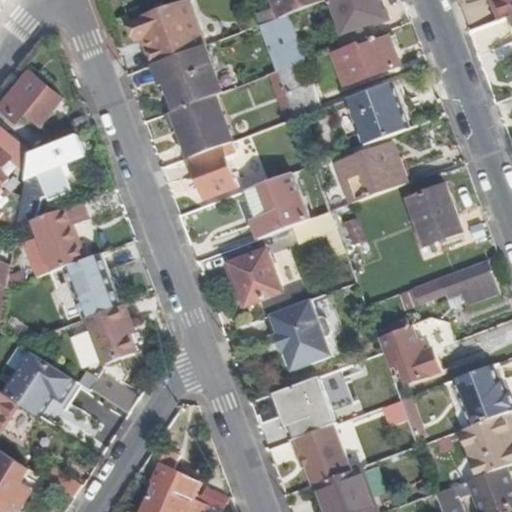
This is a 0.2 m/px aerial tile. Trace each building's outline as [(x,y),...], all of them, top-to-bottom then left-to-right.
[(272,0),(275,8),(296,0),(272,0)] [(379,0),(331,0),(344,36),(387,20),(379,0)] [(511,0),(494,0),(502,22),(504,21),(511,18),(511,0)] [(258,16),(261,26),(277,20),(273,11),(258,16)] [(169,13),(142,23),(156,59),(170,54),(163,33),(174,28),(169,13)] [(261,26),(279,73),(304,63),(287,17),(277,20),(261,26)] [(359,43),(332,53),(345,87),(400,67),(389,37),(361,48),(359,43)] [(223,94),(205,47),(153,67),(161,87),(166,86),(176,112),(217,96),(223,94)] [(297,120),(287,94),(279,73),(269,77),(286,123),(297,120)] [(27,116),(42,129),(64,102),(30,74),(0,110),(19,125),(27,116)] [(315,83),(287,94),(297,120),(324,109),(315,83)] [(367,147),(409,131),(390,84),(349,100),(367,147)] [(217,96),(176,112),(173,113),(190,160),(192,159),(223,148),(235,143),(217,96)] [(13,160),(28,175),(32,156),(32,154),(0,126),(0,192),(10,180),(2,173),(13,160)] [(32,156),(28,175),(18,227),(34,222),(40,202),(46,200),(47,204),(71,195),(62,169),(86,160),(78,137),(32,156)] [(339,162),(354,205),(406,185),(390,143),(339,162)] [(238,189),(223,148),(192,159),(207,200),(238,189)] [(292,175),(250,191),(261,220),(253,224),(260,241),(292,229),(310,222),(292,175)] [(447,186),(410,200),(427,247),(465,233),(447,186)] [(62,270),(83,262),(70,228),(85,222),(78,205),(34,222),(40,239),(26,244),(39,279),(62,270)] [(334,258),(346,254),(331,213),(310,222),(292,229),(299,245),(326,235),(334,258)] [(268,251),(231,266),(247,308),(284,294),(270,256),(268,251)] [(83,262),(62,270),(81,322),(86,320),(120,307),(100,255),(83,262)] [(487,262),(416,289),(422,305),(448,296),(450,300),(463,295),(467,307),(499,294),(487,262)] [(0,283),(7,289),(8,281),(11,267),(0,264),(0,283)] [(7,291),(24,285),(20,277),(8,281),(7,289),(7,291)] [(351,313),(366,307),(358,284),(343,290),(351,313)] [(311,302),(272,316),(280,336),(278,337),(284,353),(286,352),(294,372),(332,357),(327,342),(330,341),(332,336),(328,324),(323,322),(319,323),(311,302)] [(132,330),(123,306),(120,307),(86,320),(106,371),(92,391),(95,393),(129,416),(140,399),(121,387),(126,376),(119,359),(135,354),(127,332),(132,330)] [(417,342),(409,319),(394,325),(396,331),(382,337),(393,365),(401,362),(408,383),(437,373),(429,351),(421,354),(417,342)] [(266,376),(288,368),(271,323),(249,331),(266,376)] [(424,339),(417,342),(421,354),(429,351),(424,339)] [(380,362),(343,377),(350,395),(377,385),(375,380),(385,376),(380,362)] [(511,392),(504,396),(493,367),(450,383),(463,418),(468,416),(473,428),(508,415),(511,412),(511,392)] [(25,407),(68,435),(95,393),(92,391),(61,372),(48,394),(38,388),(25,407)] [(339,425),(321,378),(309,383),(280,393),(278,394),(296,441),(339,425)] [(0,433),(1,434),(20,404),(0,391),(0,433)] [(398,409),(374,418),(379,432),(404,423),(398,409)] [(511,427),(508,415),(473,428),(462,432),(479,478),(507,468),(511,465),(511,427)] [(468,416),(463,418),(458,420),(462,432),(473,428),(468,416)] [(395,433),(403,454),(419,448),(411,427),(395,433)] [(376,464),(397,456),(392,442),(370,450),(376,464)] [(166,452),(160,465),(176,472),(181,458),(166,452)] [(3,473),(0,476),(0,492),(22,507),(31,491),(24,486),(30,477),(12,465),(5,475),(3,473)] [(203,484),(176,472),(160,465),(153,482),(156,483),(196,501),(203,484)] [(316,486),(325,511),(380,511),(364,468),(316,486)] [(443,511),(463,511),(459,498),(474,493),(481,511),(494,511),(511,505),(511,482),(507,468),(479,478),(437,494),(443,511)] [(46,481),(75,499),(82,488),(54,470),(46,481)] [(196,501),(156,483),(143,511),(208,511),(211,507),(196,501)]
